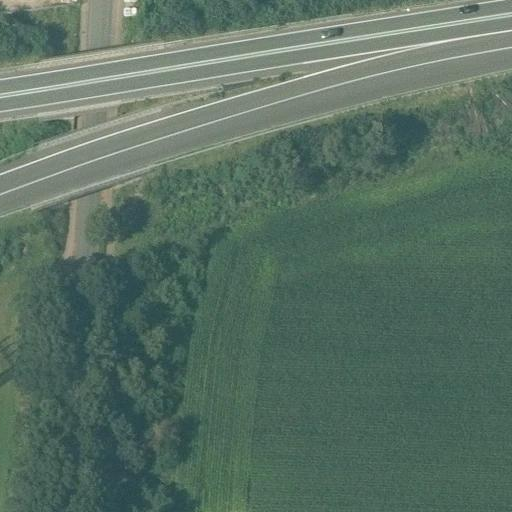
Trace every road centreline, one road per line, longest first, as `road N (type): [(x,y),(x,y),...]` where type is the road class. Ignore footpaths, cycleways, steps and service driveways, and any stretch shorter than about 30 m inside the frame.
road 1 (trunk): [(0,185),(190,117),(511,25)]
road 2 (trunk): [(511,21),(0,99)]
road 3 (unclassified): [(67,511),(102,0)]
